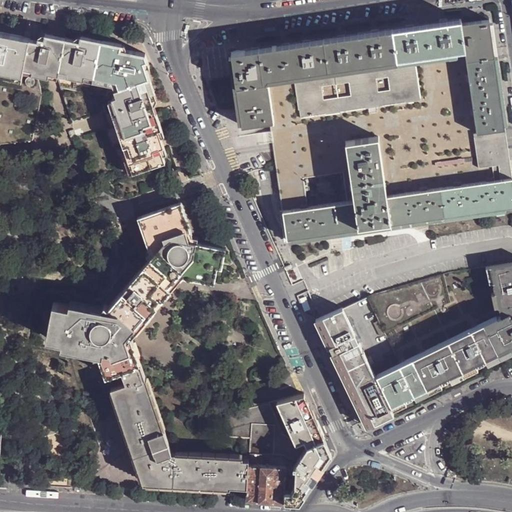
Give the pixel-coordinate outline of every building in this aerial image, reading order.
[(439,22),(441,40),(439,41),(441,53),(465,50),(466,49),(462,23),(461,19),(448,21),(439,22)] [(475,115),(477,133),(506,129),(505,123),(504,115),(500,91),(498,77),(496,58),(493,44),(492,31),(490,19),(462,23),(466,49),(465,50),(469,74),(470,81),(474,107),(475,115)] [(439,22),(415,25),(417,43),(420,42),(422,56),(441,53),(439,41),(441,40),(439,22)] [(271,121),(275,121),(269,77),(295,74),(320,70),(334,68),(414,57),(422,56),(420,42),(417,43),(415,25),(414,25),(406,27),(379,31),(372,32),(346,35),(337,36),(311,41),(303,41),(260,48),(252,49),(232,52),(236,77),(243,125),(271,121)] [(0,144),(31,142),(42,95),(37,72),(49,75),(58,76),(58,77),(72,120),(68,128),(86,185),(94,184),(164,160),(162,153),(157,138),(156,138),(153,128),(161,125),(156,110),(151,112),(148,101),(153,99),(152,96),(151,97),(150,92),(154,90),(146,66),(143,56),(128,53),(120,51),(121,48),(122,47),(79,38),(79,41),(80,41),(79,44),(73,43),(73,41),(66,40),(67,39),(65,39),(66,36),(58,34),(54,33),(53,38),(41,35),(40,39),(38,38),(30,37),(0,30),(0,144)] [(128,53),(143,56),(146,66),(150,65),(146,52),(126,48),(126,47),(123,44),(79,34),(75,36),(74,38),(66,36),(65,39),(67,39),(66,40),(73,41),(73,43),(79,44),(80,41),(79,41),(79,38),(122,47),(121,48),(120,51),(128,53)] [(283,210),(309,206),(304,177),(343,172),(348,201),(355,199),(347,141),(379,136),(387,195),(420,190),(420,187),(427,186),(428,189),(454,185),(454,182),(461,181),(461,184),(488,181),(488,178),(495,177),(493,165),(479,167),(474,133),(477,133),(475,115),(472,115),(470,108),(474,107),(470,81),(467,81),(466,74),(469,74),(465,50),(441,53),(422,56),(414,57),(420,100),(301,117),(295,74),(269,77),(275,121),(271,121),(272,131),(274,142),(277,167),(283,210)] [(301,117),(420,100),(414,57),(334,68),(338,97),(324,99),(320,70),(295,74),(301,117)] [(324,99),(338,97),(334,68),(320,70),(324,99)] [(151,112),(156,110),(154,103),(155,102),(157,98),(154,90),(150,92),(151,97),(152,96),(153,99),(148,101),(151,112)] [(156,138),(157,138),(162,153),(166,152),(160,135),(164,134),(161,125),(153,128),(156,138)] [(474,133),(479,167),(493,165),(495,177),(495,180),(511,177),(511,173),(511,169),(510,162),(509,155),(508,144),(507,138),(506,129),(477,133),(474,133)] [(355,199),(359,228),(391,224),(387,195),(379,136),(347,141),(355,199)] [(387,195),(391,224),(511,206),(511,177),(495,180),(488,181),(461,184),(454,185),(428,189),(420,190),(387,195)] [(283,210),(288,238),(359,228),(355,199),(348,201),(309,206),(283,210)] [(188,240),(195,241),(196,237),(191,236),(179,201),(175,202),(188,240)] [(119,369),(135,363),(134,362),(124,335),(179,271),(214,277),(216,266),(219,246),(195,241),(188,240),(175,202),(140,214),(153,252),(148,257),(107,306),(102,311),(67,304),(56,302),(49,338),(61,340),(95,347),(97,353),(105,373),(119,369)] [(511,206),(391,224),(359,228),(288,238),(283,210),(280,210),(285,242),(511,209),(511,206)] [(153,252),(140,214),(136,216),(147,251),(144,254),(148,257),(153,252)] [(219,246),(216,266),(221,267),(224,247),(219,246)] [(511,262),(490,266),(494,282),(496,292),(499,306),(501,316),(498,316),(497,315),(399,363),(376,374),(391,407),(407,400),(416,396),(446,381),(451,378),(477,365),(487,361),(511,348),(511,262)] [(385,334),(399,363),(497,315),(498,316),(501,316),(499,306),(496,307),(493,293),(496,292),(494,282),(490,283),(487,266),(451,272),(444,273),(458,299),(385,334)] [(129,336),(182,275),(213,281),(214,277),(179,271),(124,335),(134,362),(139,360),(129,336)] [(368,296),(385,334),(458,299),(444,273),(373,294),(368,296)] [(102,311),(107,306),(103,303),(100,306),(68,299),(67,304),(102,311)] [(49,338),(56,302),(52,301),(45,337),(49,338)] [(330,347),(331,347),(333,351),(332,352),(368,427),(395,414),(393,410),(391,407),(376,374),(345,307),(318,319),(317,319),(317,320),(323,331),(319,333),(326,347),(330,346),(330,347)] [(209,337),(200,329),(196,334),(205,342),(209,337)] [(95,347),(61,340),(60,344),(92,350),(94,354),(97,353),(95,347)] [(511,348),(487,361),(488,363),(511,351),(511,348)] [(140,362),(135,363),(119,369),(123,381),(108,386),(114,404),(121,402),(144,470),(151,468),(153,471),(157,473),(161,473),(164,472),(165,474),(212,477),(214,456),(230,457),(229,483),(246,484),(247,462),(248,457),(241,457),(241,455),(171,450),(140,362)] [(451,378),(452,380),(479,368),(477,365),(451,378)] [(416,396),(417,398),(447,383),(446,381),(416,396)] [(303,392),(275,399),(297,448),(323,437),(310,407),(303,392)] [(391,407),(393,410),(408,403),(407,400),(391,407)] [(271,453),(273,438),(282,433),(268,401),(225,413),(224,435),(249,437),(248,452),(271,453)] [(229,485),(229,483),(230,457),(214,456),(212,477),(165,474),(164,472),(161,473),(157,473),(153,471),(151,468),(144,470),(121,402),(114,404),(138,474),(140,479),(229,485)] [(197,413),(197,421),(210,422),(206,411),(197,413)] [(295,447),(290,438),(282,433),(273,438),(271,453),(286,454),(290,454),(295,447)] [(283,499),(294,500),(329,450),(323,437),(297,448),(285,464),(283,499)] [(329,450),(294,500),(297,502),(331,452),(329,450)] [(285,464),(286,454),(271,453),(248,452),(248,457),(247,462),(285,464)] [(245,497),(283,499),(285,464),(247,462),(246,484),(245,497)]
